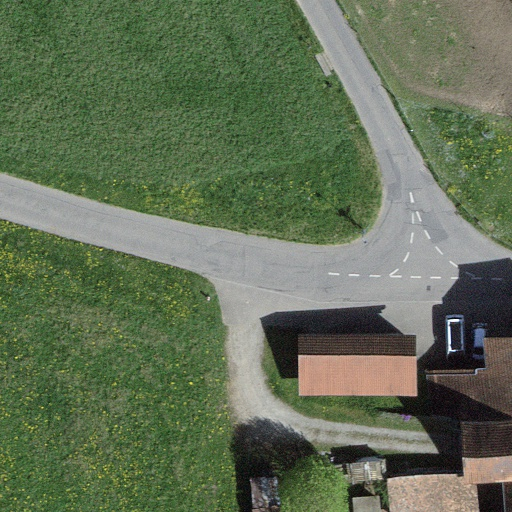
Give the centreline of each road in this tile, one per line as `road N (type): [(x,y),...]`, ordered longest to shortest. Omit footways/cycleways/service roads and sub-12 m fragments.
road 1 (unclassified): [(0,197),(258,264),(351,271),(433,261)]
road 2 (unclassified): [(315,0),(402,168),(433,261)]
